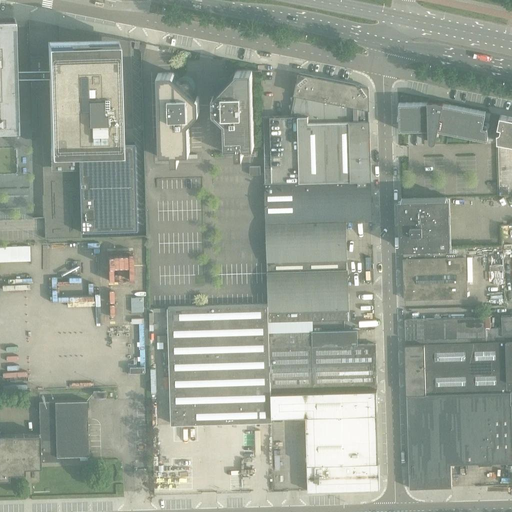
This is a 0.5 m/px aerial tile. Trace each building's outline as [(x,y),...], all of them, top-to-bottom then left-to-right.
[(0,128),(17,128),(17,129),(18,129),(17,77),(16,66),(15,18),(14,18),(14,19),(0,19),(0,128)] [(30,65),(16,66),(17,77),(30,77),(32,124),(32,132),(41,131),(44,217),(44,218),(44,220),(45,239),(82,238),(81,231),(136,230),(134,142),(126,142),(121,142),(120,129),(126,129),(132,129),(133,129),(131,41),(128,40),(123,39),(94,33),(76,30),(58,26),(58,27),(58,30),(58,39),(59,39),(47,40),(47,43),(30,44),(29,44),(30,65)] [(221,88),(212,97),(213,112),(224,123),(225,148),(236,148),(236,157),(243,157),(243,147),(254,147),(252,71),(237,71),(228,80),(226,80),(223,80),(220,83),(220,86),(221,88)] [(189,124),(199,113),(199,98),(190,89),(190,87),(190,84),(187,81),(184,81),(182,82),(173,73),(158,74),(160,154),(171,153),(172,163),(179,162),(179,153),(190,153),(189,124)] [(371,180),(370,132),(369,124),(368,87),(299,74),(295,96),(291,97),(293,104),(290,105),(292,113),(291,116),(270,117),(272,183),(371,180)] [(444,102),(443,102),(443,103),(429,101),(428,101),(428,103),(399,103),(399,115),(398,115),(398,119),(399,119),(400,130),(429,130),(429,139),(429,140),(429,141),(430,142),(431,143),(432,143),(433,143),(434,143),(435,142),(436,142),(436,141),(436,140),(438,130),(488,140),(488,139),(488,128),(483,127),(486,112),(444,104),(444,102)] [(511,117),(500,115),(497,130),(498,142),(511,144),(511,117)] [(261,175),(260,167),(250,167),(250,175),(261,175)] [(349,320),(346,221),(372,220),(371,180),(272,183),(265,183),(269,304),(269,322),(349,320)] [(447,197),(404,198),(402,199),(402,221),(403,248),(404,248),(448,247),(447,197)] [(0,246),(0,261),(31,261),(31,245),(0,246)] [(404,248),(404,259),(403,259),(404,259),(405,298),(405,299),(467,297),(466,247),(452,247),(448,247),(404,248)] [(120,253),(120,280),(134,280),(133,253),(120,253)] [(143,297),(131,298),(132,312),(144,312),(143,297)] [(271,418),(271,392),(269,332),(269,322),(269,304),(169,307),(172,424),(271,421),(271,418)] [(511,315),(501,316),(504,341),(511,340),(511,315)] [(480,317),(406,319),(405,319),(406,344),(486,342),(486,317),(480,317)] [(358,345),(357,330),(312,331),(269,332),(271,392),(314,391),(314,386),(377,384),(376,344),(358,345)] [(486,342),(406,344),(407,395),(507,392),(504,341),(486,342)] [(379,462),(377,390),(314,392),(314,391),(271,392),(271,418),(306,416),(308,465),(379,462)] [(507,392),(407,395),(410,488),(452,487),(451,464),(479,463),(479,465),(493,464),(492,463),(511,462),(511,415),(511,391),(507,392)] [(0,478),(9,479),(9,473),(25,473),(25,467),(41,467),(41,462),(60,461),(60,456),(88,455),(87,400),(39,402),(40,434),(0,434),(0,478)] [(380,489),(379,462),(308,465),(308,492),(380,489)]
